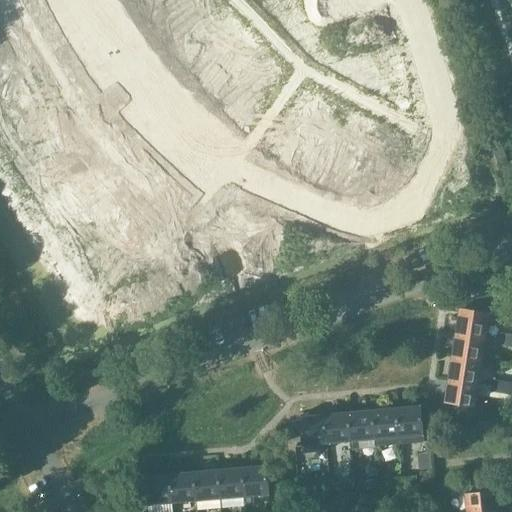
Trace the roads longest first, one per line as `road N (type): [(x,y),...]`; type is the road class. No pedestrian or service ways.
road 1 (residential): [(28,435),(511,247)]
road 2 (residential): [(74,0),(122,65),(221,153),(324,214),(379,223),(414,198),(450,147)]
road 3 (residential): [(450,147),(439,75),(414,0)]
